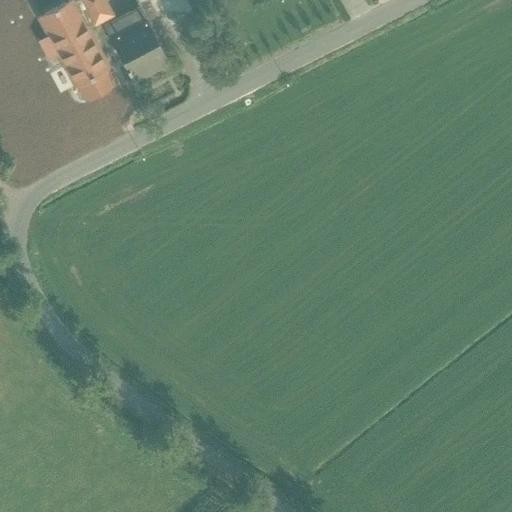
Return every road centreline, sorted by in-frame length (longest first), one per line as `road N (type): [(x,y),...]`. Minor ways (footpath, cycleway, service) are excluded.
road 1 (unclassified): [(414,0),(0,207)]
road 2 (unclassified): [(288,511),(101,371),(42,311),(0,207)]
